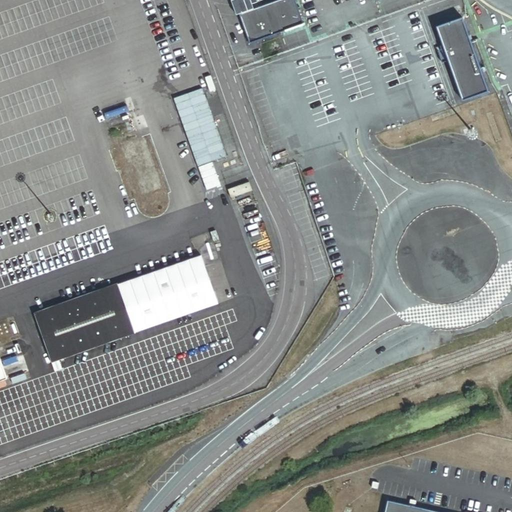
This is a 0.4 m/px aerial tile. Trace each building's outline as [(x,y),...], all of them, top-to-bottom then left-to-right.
[(294,0),(281,0),(240,15),(251,44),(303,25),(294,0)] [(460,12),(435,21),(462,99),(488,90),(460,12)] [(223,148),(199,80),(173,90),(197,157),(223,148)] [(217,175),(209,153),(197,157),(205,180),(217,175)] [(249,182),(228,189),(231,198),(252,190),(249,182)] [(216,229),(211,231),(214,241),(219,239),(216,229)] [(219,302),(202,253),(119,282),(136,331),(219,302)] [(131,335),(114,286),(31,315),(48,364),(55,361),(131,335)] [(24,362),(14,333),(0,337),(0,363),(2,369),(24,362)] [(438,511),(389,500),(385,511),(438,511)]
